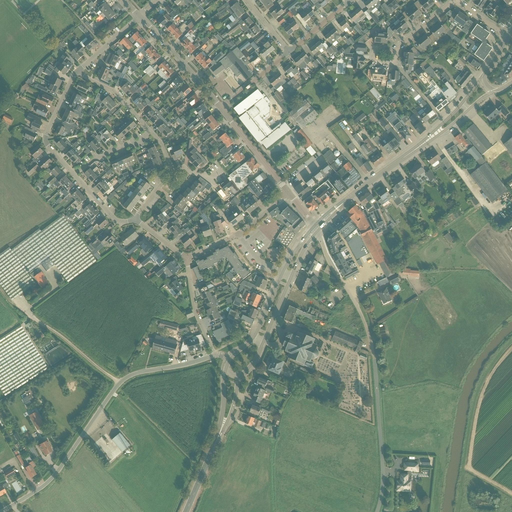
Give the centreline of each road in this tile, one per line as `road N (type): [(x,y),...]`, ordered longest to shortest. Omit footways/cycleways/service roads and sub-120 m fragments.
road 1 (unclassified): [(314,233),(372,345),(377,511)]
road 2 (unclassified): [(3,511),(61,467),(116,385),(162,369)]
road 3 (residential): [(508,36),(455,0),(395,51)]
road 4 (residential): [(74,174),(43,136),(77,71)]
road 5 (tertiary): [(221,109),(141,18)]
